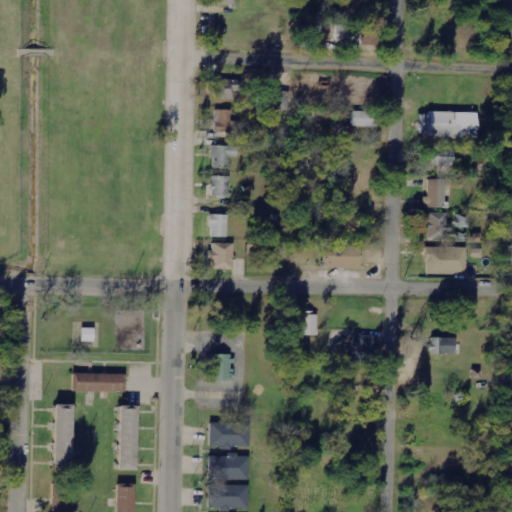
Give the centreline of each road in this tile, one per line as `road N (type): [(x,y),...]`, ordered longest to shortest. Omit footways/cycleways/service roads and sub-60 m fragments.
road 1 (residential): [(390,511),(402,0)]
road 2 (tertiary): [(171,511),(182,0)]
road 3 (residential): [(511,285),(0,281)]
road 4 (residential): [(511,64),(181,52)]
road 5 (residential): [(20,511),(25,282)]
